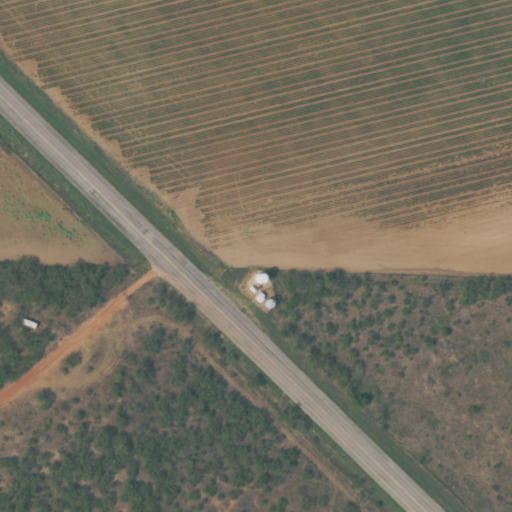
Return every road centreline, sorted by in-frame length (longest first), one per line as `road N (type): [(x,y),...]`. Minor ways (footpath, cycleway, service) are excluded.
road 1 (primary): [(0,92),(428,511)]
road 2 (residential): [(180,268),(18,410),(0,417)]
